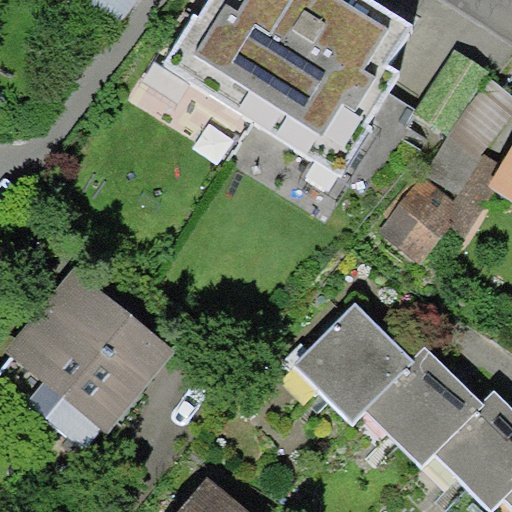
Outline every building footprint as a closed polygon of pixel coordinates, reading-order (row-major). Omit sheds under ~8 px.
[(63,0),(60,5),(119,41),(144,0),(63,0)] [(207,0),(166,64),(336,175),(402,75),(387,66),(414,25),(374,0),(346,0),(343,5),(335,0),(207,0)] [(489,76),(450,52),(414,109),(455,135),(438,162),(475,185),(511,125),(511,101),(481,82),(489,76)] [(511,149),(488,189),(511,203),(511,149)] [(467,189),(429,165),(381,241),(418,265),(467,189)] [(69,272),(0,347),(0,406),(67,468),(166,361),(69,272)] [(412,358),(356,302),(293,365),(352,424),(363,413),(415,361),(412,358)] [(425,345),(412,358),(415,361),(363,413),(420,469),(436,454),(485,405),(482,402),(425,345)] [(511,407),(494,389),(482,402),(485,405),(436,454),(492,510),(503,499),(511,490),(511,407)] [(237,511),(202,484),(179,511),(237,511)] [(511,490),(503,499),(511,507),(511,490)]
